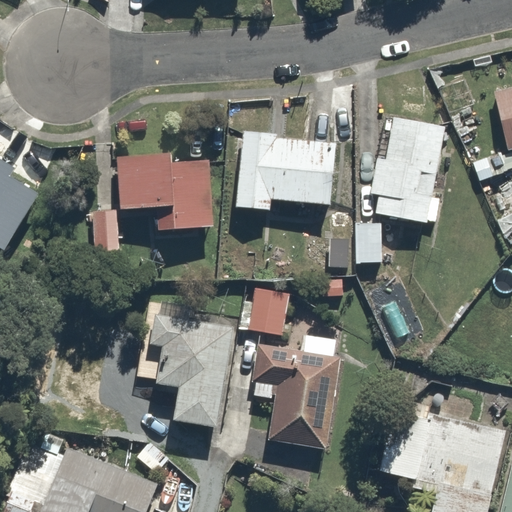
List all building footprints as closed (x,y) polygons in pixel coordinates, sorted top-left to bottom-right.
[(511,88),(492,93),(507,152),(511,150),(511,88)] [(428,223),(447,128),(393,117),(384,161),(375,159),(368,195),(382,198),(379,213),(428,223)] [(340,144),(245,134),(237,211),(273,215),(275,200),(334,205),(340,144)] [(174,154),(116,158),(120,212),(156,209),(157,232),(218,228),(214,161),(174,163),(174,154)] [(4,163),(0,169),(0,249),(36,197),(15,182),(20,174),(4,163)] [(114,211),(94,213),(99,265),(118,263),(114,211)] [(381,222),(353,223),(355,264),(383,263),(381,222)] [(342,275),(320,275),(320,301),(343,301),(342,275)] [(250,293),(245,329),(286,335),(291,300),(250,293)] [(223,427),(235,329),(149,318),(142,380),(181,385),(176,421),(223,427)] [(327,450),(340,345),(302,340),(301,353),(258,348),(251,398),(272,401),(267,442),(327,450)] [(489,511),(508,431),(397,406),(382,473),(413,480),(411,490),(435,496),(431,511),(489,511)] [(37,511),(68,442),(37,428),(0,511),(37,511)] [(152,439),(135,455),(156,478),(173,461),(152,439)] [(143,511),(156,483),(70,448),(43,511),(143,511)] [(511,511),(511,455),(500,511),(511,511)]
